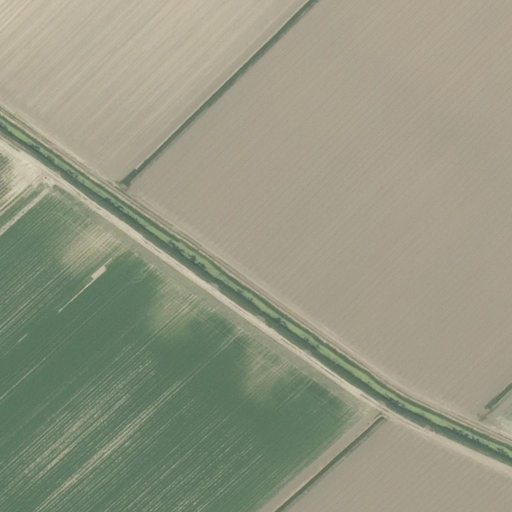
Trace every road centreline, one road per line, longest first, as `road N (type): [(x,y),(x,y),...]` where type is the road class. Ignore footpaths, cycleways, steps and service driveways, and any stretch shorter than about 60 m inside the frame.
road 1 (track): [(0,140),(387,411),(511,470)]
road 2 (track): [(511,442),(400,391),(238,276)]
